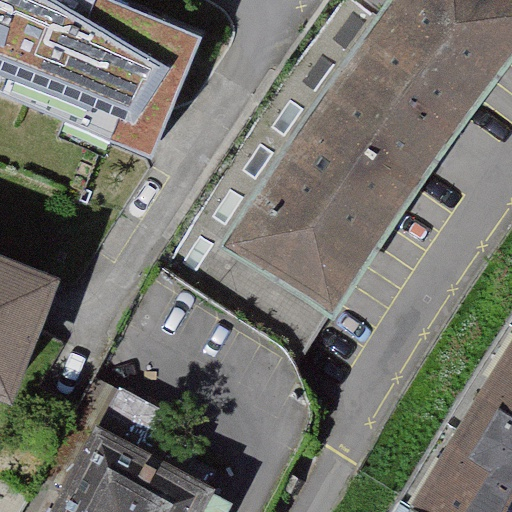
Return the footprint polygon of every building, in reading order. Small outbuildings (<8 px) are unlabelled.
[(228,35),(141,0),(0,0),(0,90),(175,162),(228,35)] [(511,80),(511,0),(401,0),(220,246),(345,317),(511,80)] [(69,285),(0,258),(0,392),(24,401),(69,285)] [(511,511),(511,342),(411,504),(426,511),(511,511)] [(170,423),(129,400),(112,442),(76,511),(217,511),(224,499),(195,482),(205,455),(166,435),(170,423)]
